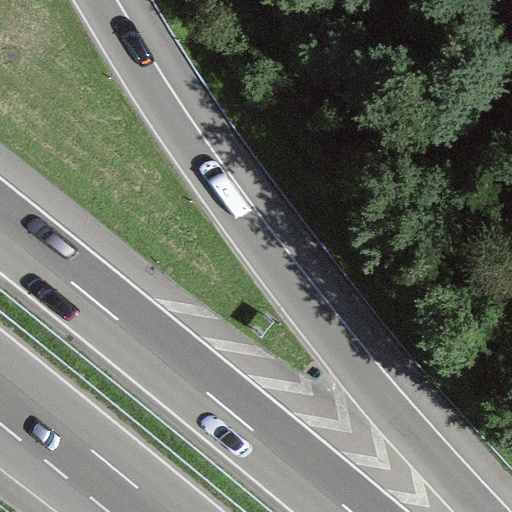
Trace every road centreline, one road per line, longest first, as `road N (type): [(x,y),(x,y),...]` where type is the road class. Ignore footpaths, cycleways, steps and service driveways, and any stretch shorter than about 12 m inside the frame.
road 1 (motorway): [(477,511),(281,271),(101,0)]
road 2 (motorway): [(352,511),(0,226)]
road 3 (motorway): [(0,375),(166,511)]
